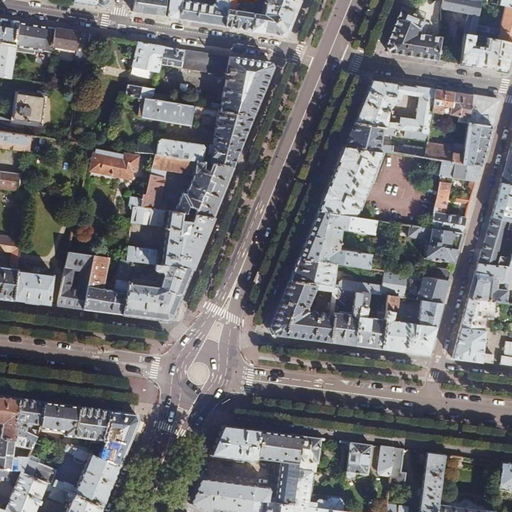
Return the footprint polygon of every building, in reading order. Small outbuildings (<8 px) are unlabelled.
[(166,0),(135,0),(133,11),(164,16),(166,0)] [(170,0),(168,17),(226,26),(230,0),(216,0),(216,5),(213,5),(213,6),(183,1),(182,0),(170,0)] [(283,35),(288,32),(301,0),(230,0),(226,26),(283,35)] [(480,2),(469,0),(441,0),(440,9),(466,13),(463,34),(474,36),(476,26),(480,2)] [(511,43),(511,7),(507,7),(501,29),(476,26),(474,36),(488,38),(496,39),(505,41),(511,43)] [(424,18),(400,9),(384,47),(388,53),(437,61),(441,32),(420,29),(424,18)] [(0,38),(1,39),(0,43),(0,76),(7,77),(13,50),(18,23),(0,19),(0,38)] [(56,29),(18,23),(13,50),(32,53),(33,49),(51,52),(52,46),(56,29)] [(52,46),(86,52),(90,34),(56,29),(52,46)] [(100,52),(103,36),(90,34),(86,52),(95,54),(95,50),(100,52)] [(506,72),(511,51),(511,43),(505,41),(496,39),(488,38),(487,47),(484,47),(485,46),(473,44),(473,45),(471,45),(474,36),(463,34),(458,64),(506,72)] [(164,46),(138,41),(132,66),(158,72),(160,64),(164,46)] [(184,49),(164,46),(160,64),(181,67),(184,49)] [(271,63),(184,49),(181,67),(181,68),(227,75),(222,104),(213,103),(213,105),(210,105),(209,109),(254,116),(274,67),(271,63)] [(429,133),(431,124),(433,111),(436,89),(371,79),(353,122),(394,128),(406,129),(411,130),(429,133)] [(127,85),(125,96),(136,97),(152,100),(153,93),(154,89),(127,85)] [(474,95),(436,89),(433,111),(461,115),(460,120),(470,122),(470,119),(466,118),(467,115),(471,115),(474,95)] [(17,90),(12,122),(39,126),(44,94),(17,90)] [(152,100),(167,102),(168,95),(153,93),(152,100)] [(499,99),(474,95),(471,115),(467,115),(466,118),(470,119),(470,122),(492,125),(499,99)] [(152,100),(136,97),(135,101),(144,102),(141,117),(191,125),(194,113),(195,106),(167,102),(152,100)] [(233,167),(254,116),(209,109),(195,106),(194,113),(217,117),(212,151),(209,151),(209,154),(211,155),(210,164),(233,167)] [(349,133),(343,146),(382,152),(425,158),(427,147),(406,144),(402,147),(392,146),(392,144),(382,143),(379,145),(381,130),(385,132),(393,133),(394,128),(353,122),(349,133)] [(453,146),(428,142),(427,147),(425,158),(441,160),(481,165),(492,125),(470,122),(464,143),(455,142),(453,146)] [(67,142),(75,143),(78,132),(69,130),(67,142)] [(410,137),(428,140),(429,133),(411,130),(411,133),(410,137)] [(0,146),(27,151),(30,136),(0,131),(0,146)] [(157,143),(156,155),(202,162),(204,149),(202,146),(162,139),(158,141),(157,143)] [(138,140),(136,152),(156,155),(157,143),(138,140)] [(382,152),(343,146),(333,170),(372,175),(382,152)] [(511,149),(510,150),(501,182),(511,184),(511,149)] [(96,151),(91,171),(131,179),(133,172),(135,172),(138,159),(125,156),(125,158),(96,151)] [(213,218),(233,167),(210,164),(202,162),(156,155),(149,187),(148,195),(145,194),(144,199),(142,208),(164,211),(166,211),(168,203),(161,203),(167,171),(195,176),(188,193),(185,191),(176,213),(213,218)] [(481,165),(441,160),(439,175),(447,177),(471,181),(477,181),(481,165)] [(372,175),(333,170),(332,173),(330,177),(369,183),(372,175)] [(0,187),(18,190),(20,175),(0,172),(0,187)] [(330,177),(316,211),(355,217),(369,183),(330,177)] [(474,190),(477,181),(471,181),(468,189),(474,190)] [(511,184),(501,182),(492,217),(510,221),(511,218),(511,214),(511,184)] [(440,183),(433,214),(431,228),(463,232),(467,218),(446,215),(451,184),(440,183)] [(457,201),(471,204),(472,197),(458,194),(457,201)] [(68,212),(77,213),(80,199),(71,197),(68,212)] [(142,208),(144,199),(134,197),(132,206),(136,207),(134,222),(162,226),(164,211),(142,208)] [(355,217),(316,211),(308,232),(297,258),(335,264),(368,269),(370,253),(338,248),(341,228),(374,232),(376,220),(355,217)] [(192,270),(213,218),(176,213),(171,212),(163,266),(192,270)] [(492,217),(479,263),(507,266),(511,266),(511,218),(510,221),(492,217)] [(463,232),(431,228),(417,226),(415,238),(429,240),(427,258),(455,262),(459,245),(463,232)] [(0,243),(19,246),(20,239),(0,235),(0,243)] [(0,297),(13,300),(17,270),(21,246),(19,246),(0,243),(0,250),(12,252),(10,268),(0,266),(0,297)] [(127,261),(134,262),(142,263),(156,265),(158,251),(129,247),(127,261)] [(91,274),(95,256),(69,253),(58,305),(84,309),(88,291),(71,289),(75,272),(91,274)] [(84,309),(122,314),(134,262),(127,261),(122,260),(121,265),(115,290),(103,288),(108,264),(109,258),(95,256),(91,274),(88,291),(84,309)] [(335,264),(297,258),(292,270),(287,281),(338,288),(362,292),(371,293),(380,294),(382,286),(342,280),(338,282),(337,284),(332,284),(335,264)] [(173,316),(192,270),(163,266),(157,265),(156,271),(164,273),(165,275),(159,288),(137,286),(142,263),(134,262),(122,314),(168,320),(173,316)] [(475,277),(470,296),(492,299),(503,301),(504,287),(494,286),(495,279),(505,280),(507,266),(479,263),(475,277)] [(435,279),(450,281),(453,270),(437,267),(435,279)] [(39,303),(50,304),(55,275),(17,270),(13,300),(26,302),(39,304),(39,303)] [(406,274),(384,271),(382,286),(380,294),(388,296),(399,297),(402,297),(406,274)] [(257,272),(252,283),(258,286),(264,275),(257,272)] [(422,277),(406,274),(402,297),(418,299),(419,299),(422,277)] [(448,285),(450,281),(435,279),(422,277),(419,299),(422,300),(443,303),(448,285)] [(338,288),(287,281),(270,325),(268,327),(272,334),(274,333),(303,337),(331,341),(338,288)] [(331,341),(335,341),(355,344),(362,292),(338,288),(331,341)] [(367,346),(381,347),(387,305),(385,305),(385,311),(380,310),(379,319),(368,318),(371,293),(362,292),(355,344),(367,346)] [(429,355),(443,303),(422,300),(418,319),(421,324),(404,322),(405,320),(401,319),(401,321),(391,320),(394,317),(395,311),(397,308),(399,297),(388,296),(387,305),(381,347),(394,349),(415,353),(429,355)] [(492,299),(470,296),(464,315),(463,315),(460,327),(461,327),(452,358),(492,363),(493,353),(481,351),(484,326),(482,326),(483,316),(490,316),(492,299)] [(500,364),(511,365),(511,340),(507,341),(506,355),(501,354),(500,364)] [(15,425),(18,397),(0,394),(0,421),(1,422),(0,429),(0,436),(13,440),(15,425)] [(44,401),(18,397),(15,425),(30,433),(32,422),(41,423),(44,401)] [(77,405),(44,401),(41,423),(41,427),(65,430),(64,435),(73,436),(73,435),(77,405)] [(113,410),(77,405),(73,435),(104,439),(113,410)] [(102,458),(119,465),(128,442),(138,419),(135,413),(113,410),(104,439),(110,440),(102,458)] [(30,433),(15,425),(13,440),(0,436),(0,468),(17,470),(22,470),(28,458),(21,457),(12,457),(12,448),(15,449),(15,444),(32,448),(37,437),(31,434),(30,433)] [(295,468),(299,435),(283,432),(222,425),(214,443),(212,447),(209,454),(254,460),(256,458),(256,457),(281,460),(275,497),(269,497),(269,501),(290,504),(295,468)] [(320,437),(299,435),(295,468),(304,469),(307,470),(312,470),(316,471),(320,437)] [(54,484),(103,503),(111,484),(119,465),(102,458),(99,457),(89,452),(80,449),(59,440),(57,444),(57,447),(74,454),(73,456),(84,460),(85,458),(88,459),(76,488),(73,486),(74,484),(64,480),(63,482),(53,478),(56,470),(38,462),(40,459),(29,454),(28,458),(22,470),(22,471),(46,481),(54,484)] [(371,444),(349,441),(344,475),(354,476),(355,472),(367,474),(371,444)] [(389,476),(393,447),(381,445),(377,471),(380,475),(389,476)] [(400,472),(404,448),(393,447),(389,476),(388,484),(404,486),(406,473),(400,472)] [(443,453),(426,451),(418,511),(435,511),(436,504),(441,469),(443,453)] [(453,454),(443,453),(441,469),(449,470),(453,454)] [(511,462),(501,461),(497,489),(511,490),(511,462)] [(14,478),(17,470),(0,468),(0,478),(12,479),(14,478)] [(304,469),(295,468),(290,504),(340,510),(341,497),(313,493),(312,496),(309,495),(312,470),(307,470),(304,469)] [(0,494),(0,507),(11,511),(99,511),(103,503),(54,484),(49,497),(64,503),(65,499),(70,501),(65,511),(33,511),(46,481),(22,471),(10,498),(0,494)] [(264,511),(266,501),(269,501),(269,497),(270,490),(267,486),(199,477),(196,485),(189,502),(208,511),(264,511)] [(340,510),(290,504),(269,501),(266,501),(264,511),(348,511),(340,510)]
